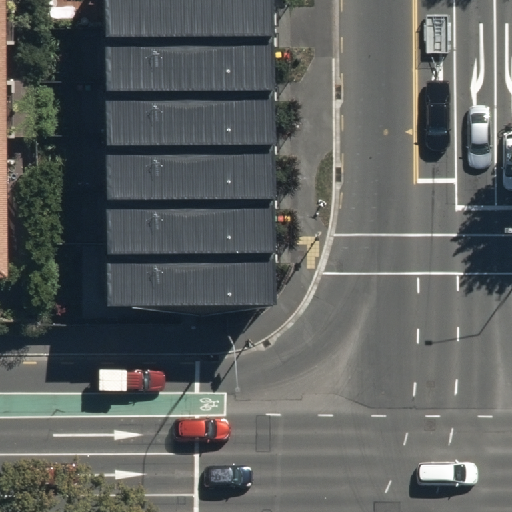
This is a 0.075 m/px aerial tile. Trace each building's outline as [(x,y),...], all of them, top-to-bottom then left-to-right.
[(84,0),(56,0),(56,67),(85,67),(84,0)] [(265,0),(91,0),(92,29),(266,28),(265,0)] [(266,28),(92,29),(92,84),(266,83),(266,28)] [(266,83),(92,84),(92,136),(267,135),(266,83)] [(267,135),(92,136),(93,189),(267,188),(267,135)] [(267,188),(93,189),(93,244),(267,243),(267,188)] [(267,243),(93,244),(93,300),(268,299),(267,243)]
